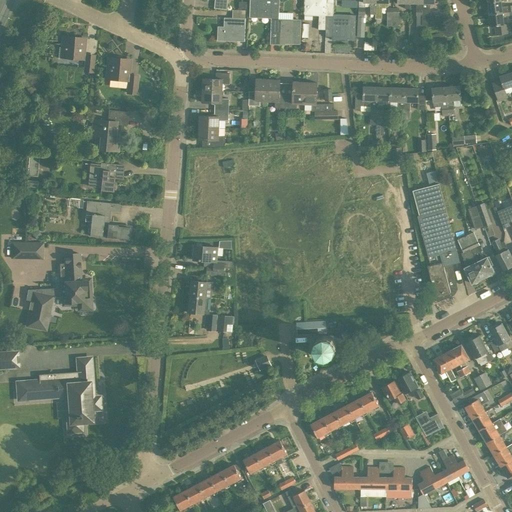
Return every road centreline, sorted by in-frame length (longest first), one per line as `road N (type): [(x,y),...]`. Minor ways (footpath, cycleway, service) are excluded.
road 1 (residential): [(145,482),(182,59),(123,30)]
road 2 (residential): [(478,65),(206,59),(186,43),(190,0)]
road 3 (residential): [(491,491),(410,339)]
road 4 (residential): [(145,482),(287,401)]
road 5 (residential): [(287,401),(410,339)]
road 6 (residential): [(340,511),(287,401)]
